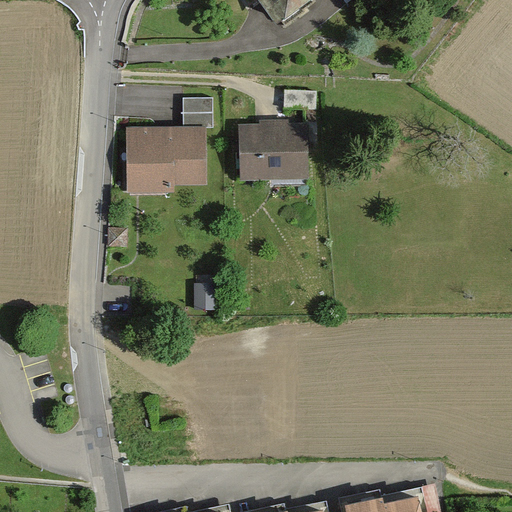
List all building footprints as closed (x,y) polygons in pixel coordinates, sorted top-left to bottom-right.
[(251,0),(273,31),(317,0),(251,0)] [(186,93),(185,121),(215,121),(215,94),(186,93)] [(305,123),(243,122),(242,188),(304,189),(305,123)] [(214,128),(128,130),(129,202),(178,201),(177,186),(215,186),(214,128)] [(344,511),(425,511),(423,499),(344,511)]
